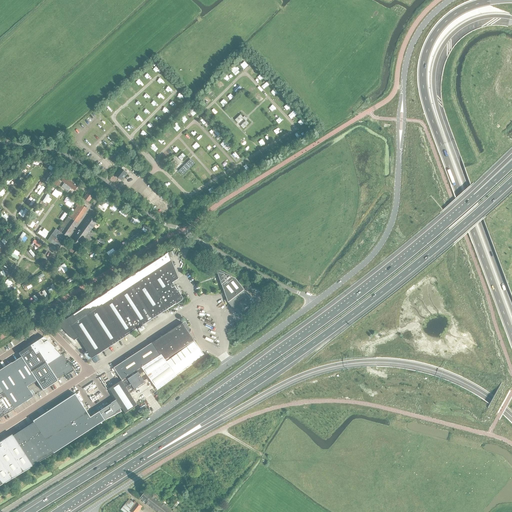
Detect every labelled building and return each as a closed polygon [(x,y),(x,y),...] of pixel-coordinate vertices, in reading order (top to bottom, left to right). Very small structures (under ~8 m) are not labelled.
[(195,106),(189,112),(191,114),(198,108),(195,106)] [(204,115),(202,118),(208,125),(211,123),(204,115)] [(215,128),(213,130),(219,137),(222,135),(215,128)] [(108,157),(115,164),(127,151),(121,145),(108,157)] [(189,158),(177,169),(181,173),(192,162),(189,158)] [(21,165),(15,172),(17,174),(24,167),(21,165)] [(119,178),(120,179),(122,180),(127,173),(121,169),(116,176),(115,177),(118,179),(119,178)] [(11,176),(5,182),(7,184),(13,178),(11,176)] [(78,187),(65,177),(62,181),(65,183),(62,187),(68,192),(72,188),(75,190),(78,187)] [(89,202),(93,197),(88,193),(84,198),(89,202)] [(57,228),(53,234),(48,240),(60,248),(88,209),(78,202),(76,205),(78,206),(69,218),(68,217),(59,230),(57,228)] [(123,207),(121,209),(128,215),(130,212),(123,207)] [(98,222),(94,219),(89,216),(71,242),(79,248),(85,239),(88,242),(93,235),(90,233),(98,222)] [(145,224),(143,227),(150,232),(152,230),(145,224)] [(14,235),(8,229),(3,225),(1,227),(11,238),(14,235)] [(39,230),(37,233),(45,239),(47,236),(39,230)] [(4,235),(1,237),(8,244),(10,241),(4,235)] [(178,292),(170,279),(176,274),(169,253),(59,325),(75,340),(78,338),(92,359),(176,304),(177,304),(183,300),(184,299),(179,291),(178,292)] [(228,302),(244,290),(236,279),(219,270),(217,271),(223,286),(228,302)] [(244,290),(228,302),(228,303),(237,314),(253,302),(244,290)] [(191,329),(190,328),(186,321),(153,343),(161,355),(162,355),(167,361),(194,341),(189,333),(190,332),(191,329)] [(47,364),(61,355),(44,337),(30,346),(36,354),(39,352),(45,362),(47,364)] [(167,361),(176,374),(204,355),(194,341),(167,361)] [(122,380),(161,355),(153,343),(127,360),(123,362),(122,362),(118,365),(114,368),(122,380)] [(39,352),(36,354),(30,346),(27,348),(29,350),(20,356),(21,357),(30,372),(45,362),(39,352)] [(67,363),(65,361),(63,357),(61,355),(47,364),(57,379),(64,374),(65,375),(68,373),(68,374),(74,371),(68,362),(67,363)] [(136,408),(137,407),(138,406),(129,393),(150,380),(157,390),(177,376),(176,375),(176,374),(167,361),(162,355),(161,355),(122,380),(109,389),(126,414),(136,408)] [(36,380),(30,372),(21,357),(11,364),(11,363),(26,387),(27,386),(36,380)] [(57,379),(47,364),(45,362),(30,372),(36,380),(43,390),(58,381),(57,379)] [(33,397),(27,386),(26,387),(11,363),(0,370),(0,387),(3,392),(8,401),(14,409),(33,397)] [(0,406),(8,401),(3,392),(0,394),(0,406)] [(81,402),(80,402),(75,394),(33,421),(54,453),(104,420),(99,412),(90,417),(82,405),(83,405),(81,402)] [(7,414),(14,409),(8,401),(0,406),(0,415),(1,417),(3,415),(3,416),(7,413),(7,414)] [(54,453),(33,421),(12,435),(32,467),(54,453)] [(0,480),(3,484),(32,467),(12,435),(0,442),(0,480)] [(153,496),(152,495),(147,491),(145,494),(143,493),(141,495),(143,496),(141,499),(146,503),(157,511),(172,511),(173,511),(160,502),(162,499),(155,493),(153,496)] [(138,511),(143,507),(137,503),(135,501),(133,504),(132,503),(132,504),(128,501),(120,511),(121,511),(138,511)]
